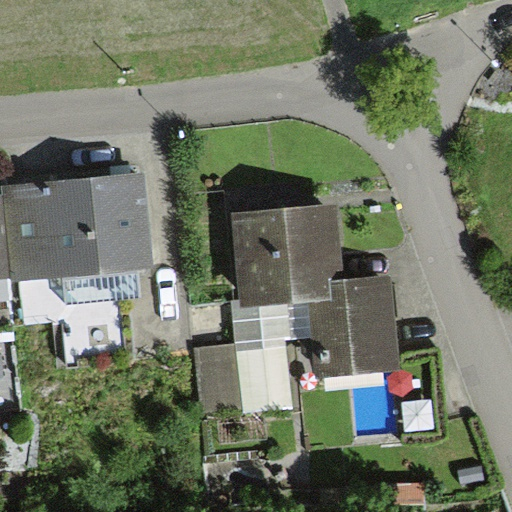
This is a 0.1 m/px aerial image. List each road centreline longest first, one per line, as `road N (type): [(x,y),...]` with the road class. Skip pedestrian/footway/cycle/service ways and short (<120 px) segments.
road 1 (residential): [(380,69),(222,98),(0,119)]
road 2 (residential): [(511,408),(380,69)]
road 3 (residential): [(380,69),(511,19)]
